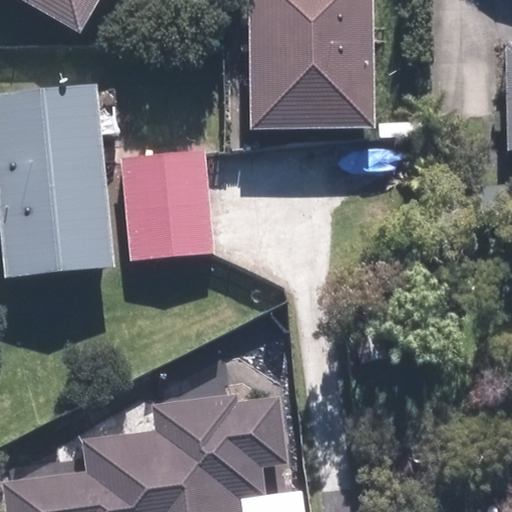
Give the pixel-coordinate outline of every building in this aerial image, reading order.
[(47,0),(88,23),(101,0),(47,0)] [(263,0),(267,123),(387,119),(383,0),(263,0)] [(99,83),(0,95),(20,268),(119,257),(99,83)] [(210,151),(133,156),(139,249),(217,244),(210,151)] [(16,480),(19,511),(248,511),(247,494),(273,491),(270,460),(295,457),(288,397),(235,403),(234,393),(163,402),(167,428),(94,437),(99,469),(16,480)]
